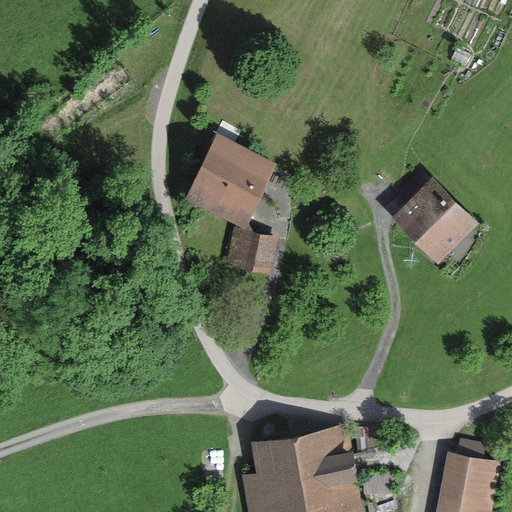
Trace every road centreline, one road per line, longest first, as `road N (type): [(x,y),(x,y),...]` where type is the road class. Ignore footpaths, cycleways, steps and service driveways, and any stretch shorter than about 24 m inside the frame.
road 1 (unclassified): [(212,0),(180,83),(160,178),(188,287),(224,366),(267,406),(424,423),(511,400)]
road 2 (track): [(267,406),(141,406),(0,456)]
